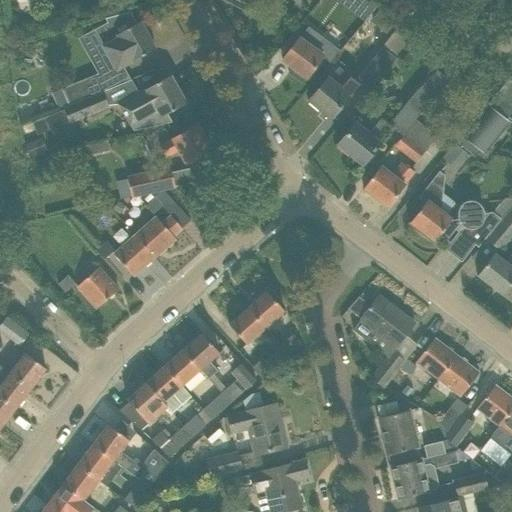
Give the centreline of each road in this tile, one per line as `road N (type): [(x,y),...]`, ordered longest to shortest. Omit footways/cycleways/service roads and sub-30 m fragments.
road 1 (residential): [(369,511),(323,331),(323,291),(368,242)]
road 2 (residential): [(99,372),(298,184)]
road 3 (residential): [(298,184),(195,0)]
road 4 (residential): [(511,350),(368,242)]
road 5 (residential): [(0,506),(99,372)]
road 6 (residential): [(99,372),(0,270)]
